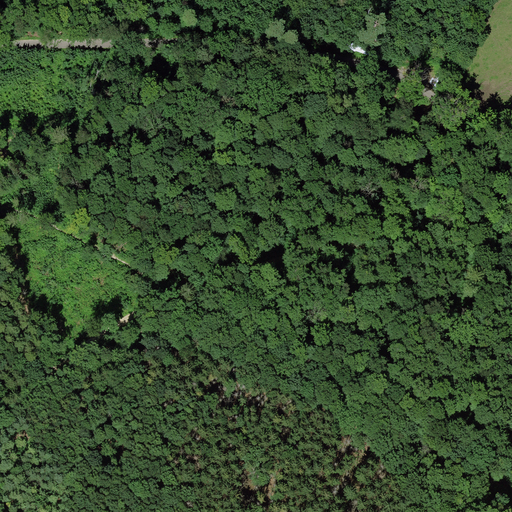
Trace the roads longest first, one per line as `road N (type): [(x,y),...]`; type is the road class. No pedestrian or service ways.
road 1 (track): [(0,436),(51,367),(165,295),(252,263),(511,228)]
road 2 (track): [(351,430),(227,361),(137,267),(54,220),(0,207)]
road 3 (track): [(351,430),(511,484)]
